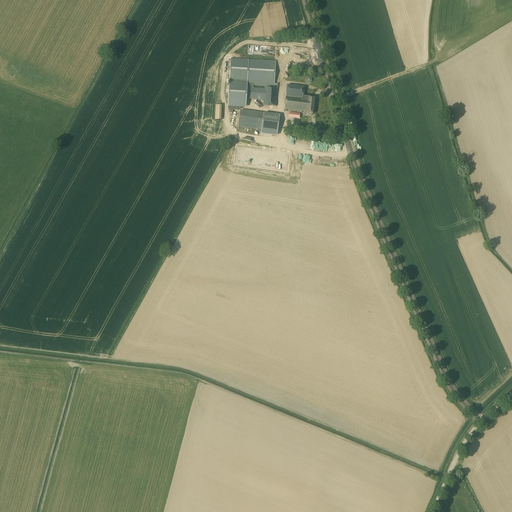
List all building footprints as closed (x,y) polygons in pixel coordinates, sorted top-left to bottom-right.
[(261,54),(274,56),(275,48),(262,47),(261,54)] [(313,56),(313,49),(294,47),(293,54),(313,56)] [(276,61),(249,60),(249,59),(230,58),(229,84),(247,86),(246,99),(264,101),(264,106),(276,107),(277,102),(275,102),(276,93),(277,93),(278,84),(275,84),(276,61)] [(287,86),(286,97),(284,110),(301,112),(303,97),(303,96),(304,88),(287,86)] [(315,98),(303,97),(301,112),(303,112),(303,114),(307,114),(308,114),(309,116),(311,116),(312,115),(313,115),(315,98)] [(264,114),(246,111),(241,111),(238,128),(256,130),(262,131),(262,126),(277,128),(279,118),(278,117),(275,116),(264,114)]
